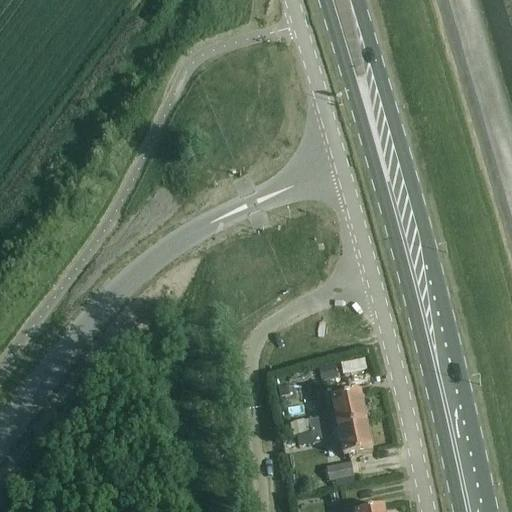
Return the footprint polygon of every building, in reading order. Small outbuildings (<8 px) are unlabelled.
[(316,372),(334,366),(331,353),(312,359),(316,372)] [(320,384),(334,381),(332,369),(318,372),(320,384)] [(295,400),(293,392),(282,394),(284,403),(295,400)] [(337,429),(366,423),(360,395),(331,400),(337,429)] [(308,423),(310,435),(325,432),(323,420),(308,423)] [(366,423),(337,429),(343,458),(372,452),(366,423)] [(310,435),(313,446),(327,443),(325,432),(310,435)] [(328,483),(353,478),(350,466),(326,470),(328,483)] [(331,497),(332,505),(339,504),(338,496),(331,497)]
